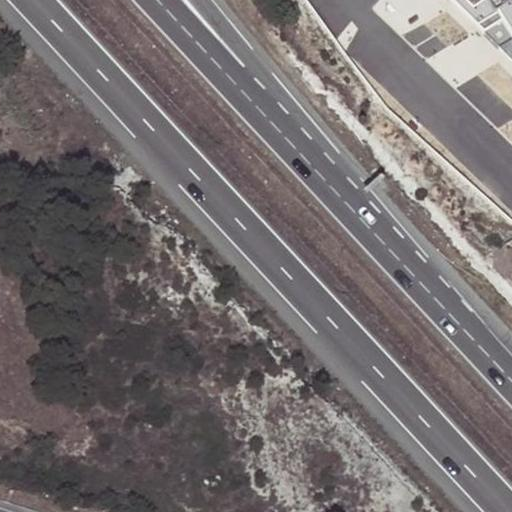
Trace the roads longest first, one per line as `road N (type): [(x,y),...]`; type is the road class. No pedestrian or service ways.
road 1 (motorway): [(37,0),(507,511)]
road 2 (motorway): [(421,280),(154,0)]
road 3 (motorway): [(421,280),(197,0)]
road 4 (motorway): [(511,375),(421,280)]
